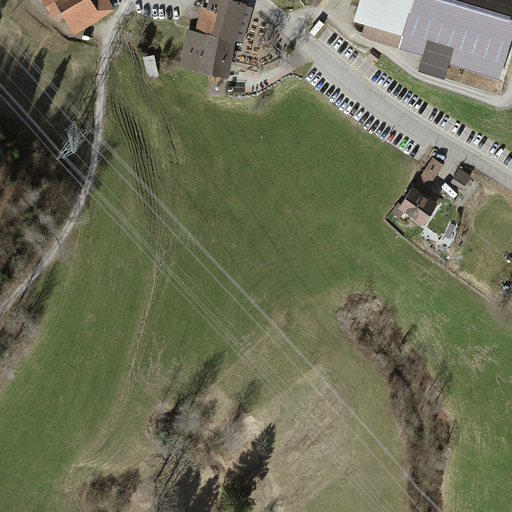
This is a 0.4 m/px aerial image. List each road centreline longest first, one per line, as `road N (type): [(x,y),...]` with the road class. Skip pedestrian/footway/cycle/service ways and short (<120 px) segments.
road 1 (track): [(128,0),(104,55),(89,180),(28,281),(0,308)]
road 2 (track): [(322,10),(422,76),(502,100),(511,92)]
road 3 (tertiary): [(380,103),(256,0)]
road 4 (tertiary): [(380,103),(511,183)]
